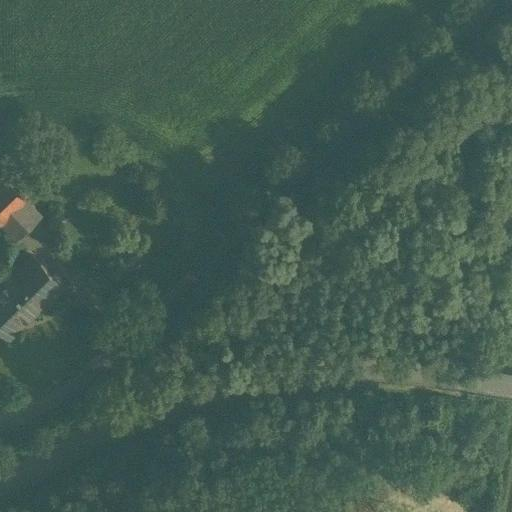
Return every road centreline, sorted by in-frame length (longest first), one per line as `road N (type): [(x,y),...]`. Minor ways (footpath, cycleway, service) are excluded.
road 1 (unclassified): [(487,0),(58,388),(0,414)]
road 2 (unclassified): [(0,486),(55,449),(227,379),(328,363),(511,378)]
